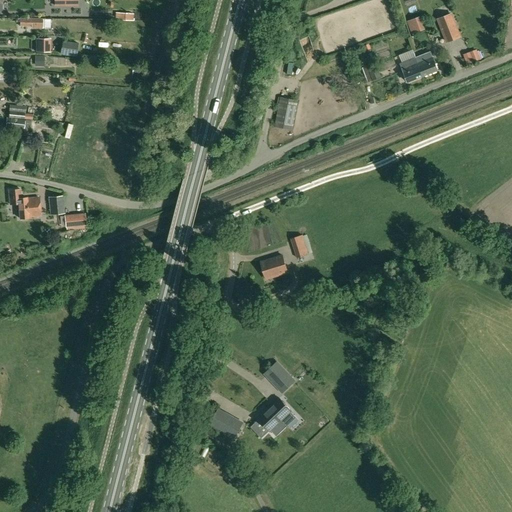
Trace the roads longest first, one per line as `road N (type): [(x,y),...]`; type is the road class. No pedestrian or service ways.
road 1 (unclassified): [(34,511),(57,480),(108,278),(131,253),(200,230),(225,238),(232,264),(193,427),(232,450),(264,511)]
road 2 (primary): [(109,511),(240,0)]
road 3 (unclassified): [(165,204),(511,56)]
road 4 (residential): [(165,204),(121,203),(0,174)]
